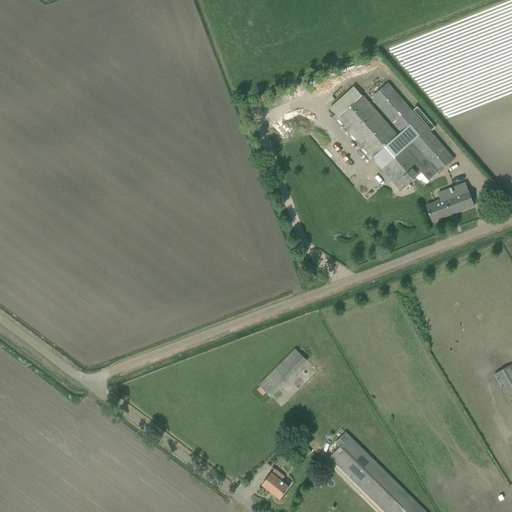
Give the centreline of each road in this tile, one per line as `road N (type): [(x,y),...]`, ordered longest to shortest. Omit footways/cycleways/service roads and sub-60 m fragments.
road 1 (track): [(90,390),(511,221)]
road 2 (unclassified): [(254,511),(0,322)]
